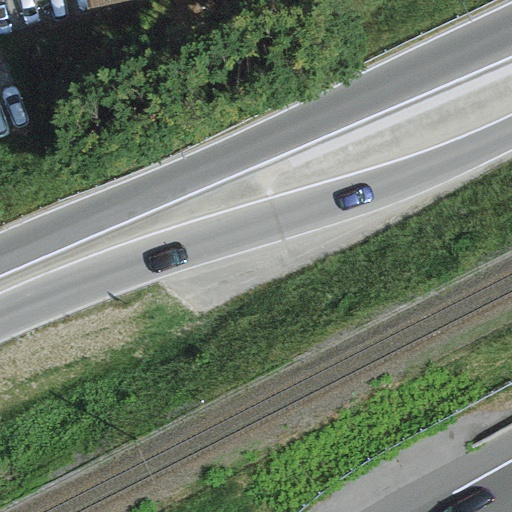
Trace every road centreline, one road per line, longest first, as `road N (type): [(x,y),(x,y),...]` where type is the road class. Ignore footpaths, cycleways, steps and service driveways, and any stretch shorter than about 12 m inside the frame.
road 1 (primary): [(511,31),(0,254)]
road 2 (primary): [(0,318),(155,258),(377,190),(511,133)]
